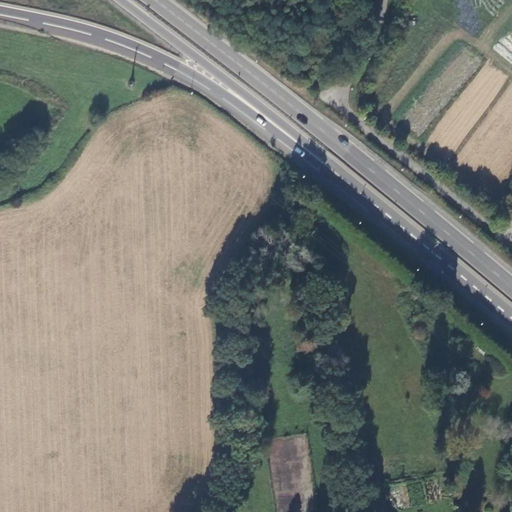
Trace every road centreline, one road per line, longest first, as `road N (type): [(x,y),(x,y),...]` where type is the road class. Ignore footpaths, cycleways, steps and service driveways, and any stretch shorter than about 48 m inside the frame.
road 1 (trunk): [(511,286),(156,0)]
road 2 (trunk): [(0,9),(102,32),(175,63),(382,209)]
road 3 (residential): [(384,0),(372,38),(348,73),(343,105),(511,245)]
road 4 (trunk): [(123,0),(382,209)]
road 5 (track): [(0,195),(40,175),(87,102),(131,89)]
road 6 (trunk): [(382,209),(511,317)]
